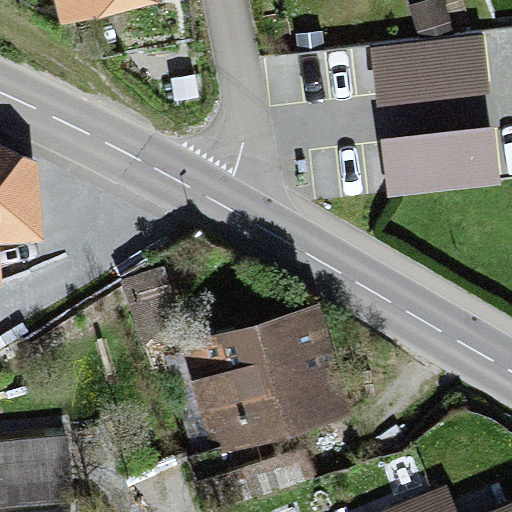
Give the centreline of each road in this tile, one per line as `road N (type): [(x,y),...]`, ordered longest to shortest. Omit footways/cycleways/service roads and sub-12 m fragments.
road 1 (secondary): [(225,189),(511,363)]
road 2 (secondary): [(0,90),(225,189)]
road 3 (residential): [(226,0),(245,140),(225,189)]
